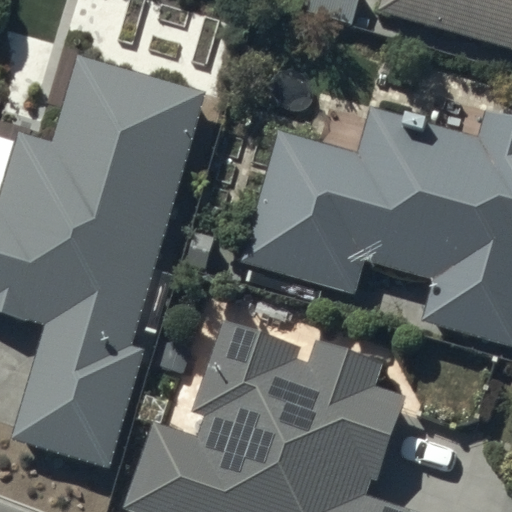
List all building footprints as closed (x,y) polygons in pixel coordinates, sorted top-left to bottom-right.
[(376,0),(311,0),(308,16),(369,31),(376,0)] [(511,0),(383,0),(382,7),(511,42),(511,0)] [(1,183),(0,182),(0,305),(60,324),(27,429),(104,453),(218,89),(83,47),(53,146),(16,135),(1,183)] [(376,160),(282,128),(239,253),(356,293),(369,253),(449,280),(434,323),(511,349),(511,127),(506,126),(496,155),(391,119),(376,160)] [(206,433),(158,417),(125,511),(416,511),(417,511),(372,496),(408,393),(379,383),(386,362),(322,340),(314,364),(292,356),(296,345),(220,319),(189,409),(211,416),(206,433)]
